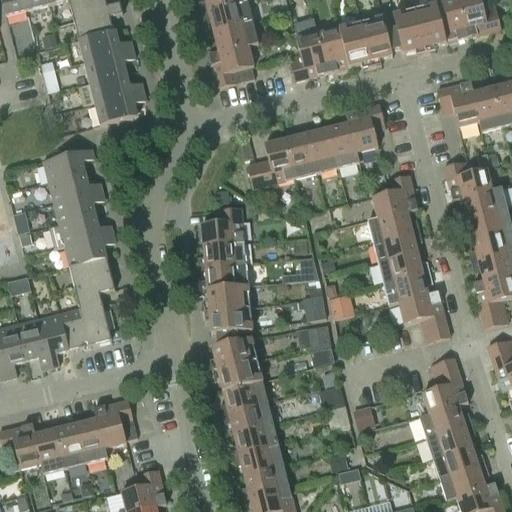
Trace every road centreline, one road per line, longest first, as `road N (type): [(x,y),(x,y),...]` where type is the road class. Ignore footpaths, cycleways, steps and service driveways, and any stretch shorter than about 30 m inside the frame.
road 1 (residential): [(511,482),(468,348),(402,80)]
road 2 (residential): [(173,365),(144,222),(190,126)]
road 3 (residential): [(190,126),(402,80)]
road 4 (residential): [(0,409),(173,365)]
road 5 (residential): [(202,511),(173,365)]
road 6 (residential): [(190,126),(159,0)]
